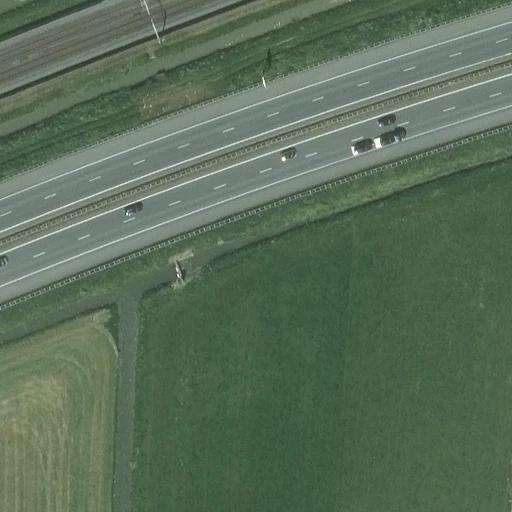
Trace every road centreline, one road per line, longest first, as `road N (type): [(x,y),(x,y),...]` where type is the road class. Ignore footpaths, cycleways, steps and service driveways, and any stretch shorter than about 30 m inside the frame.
road 1 (motorway): [(0,271),(271,168),(511,90)]
road 2 (motorway): [(511,37),(0,215)]
